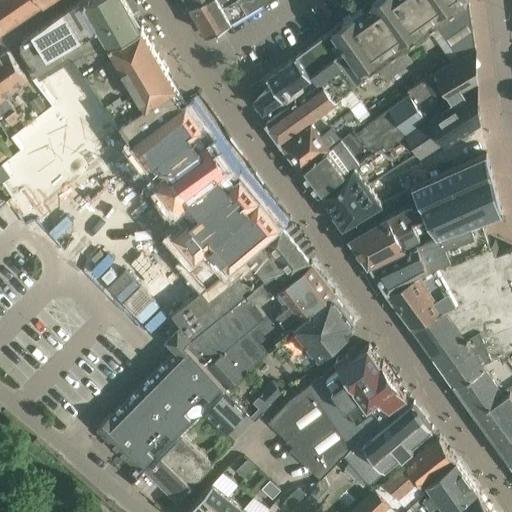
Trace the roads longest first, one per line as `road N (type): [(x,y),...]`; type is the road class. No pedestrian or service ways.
road 1 (residential): [(68,449),(155,355),(0,205)]
road 2 (residential): [(511,123),(496,0)]
